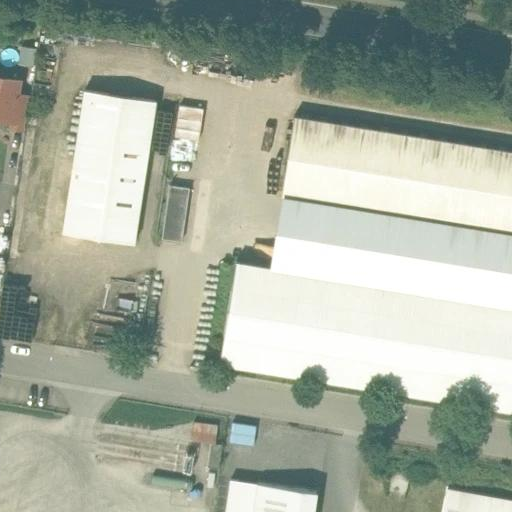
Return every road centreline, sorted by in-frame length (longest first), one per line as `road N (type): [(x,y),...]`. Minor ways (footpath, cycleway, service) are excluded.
road 1 (residential): [(0,354),(511,438)]
road 2 (secondary): [(511,50),(199,0)]
